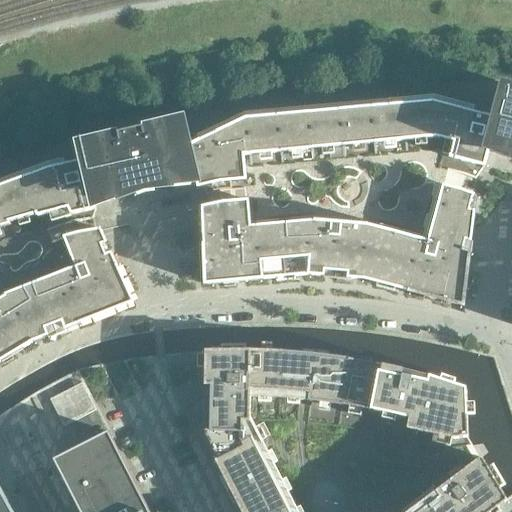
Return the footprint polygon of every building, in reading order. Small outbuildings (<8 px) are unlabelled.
[(475,188),(476,180),(481,173),(485,168),(490,150),(497,119),(473,113),(474,106),(434,95),(248,112),(198,135),(200,142),(189,147),(197,182),(199,188),(205,187),(207,195),(208,194),(208,201),(209,207),(206,207),(203,208),(204,225),(204,235),(204,245),(205,277),(206,285),(213,284),(216,284),(220,284),(235,282),(236,282),(241,282),(247,281),(261,280),(267,279),(273,279),(299,276),(304,276),(310,276),(325,277),(329,277),(334,278),(337,278),(352,279),(357,280),(363,280),(365,280),(368,281),(373,283),(399,290),(404,291),(410,292),(424,296),(428,297),(433,298),(436,299),(451,303),(456,305),(461,306),(464,307),(465,296),(466,289),(468,274),(470,255),(472,234),(473,228),(475,213),(477,198),(477,197),(474,196),(475,188)] [(511,97),(504,96),(497,119),(490,150),(501,154),(511,158),(511,97)] [(116,143),(83,151),(85,161),(96,206),(108,202),(120,197),(120,199),(135,193),(138,192),(137,191),(145,189),(153,187),(154,189),(155,188),(157,188),(169,187),(172,186),(172,185),(180,184),(197,182),(189,147),(184,127),(151,135),(151,138),(147,139),(144,130),(119,136),(121,145),(117,146),(116,143)] [(96,206),(85,161),(66,166),(64,159),(50,162),(0,180),(0,362),(12,356),(18,352),(35,341),(45,338),(70,328),(80,324),(100,316),(103,315),(105,314),(119,309),(124,307),(128,306),(134,303),(131,296),(130,294),(122,274),(118,266),(105,237),(102,230),(100,230),(99,230),(73,240),(55,246),(53,240),(51,235),(94,219),(95,214),(96,210),(96,206)] [(203,352),(203,355),(202,386),(206,386),(206,390),(206,397),(206,406),(206,418),(206,425),(205,429),(201,431),(217,461),(218,464),(219,463),(224,474),(224,475),(225,477),(231,488),(230,488),(232,490),(238,501),(237,501),(238,504),(239,504),(243,511),(501,511),(498,508),(507,501),(506,500),(482,458),(480,459),(476,463),(406,511),(293,511),(249,419),(249,398),(331,407),(386,420),(468,438),(466,389),(430,377),(386,367),(363,362),(348,360),(314,355),(283,353),(253,352),(246,352),(223,352),(208,352),(203,352)] [(0,511),(149,511),(109,432),(99,413),(97,410),(79,376),(77,373),(61,382),(43,392),(28,400),(9,413),(0,418),(0,511)]
